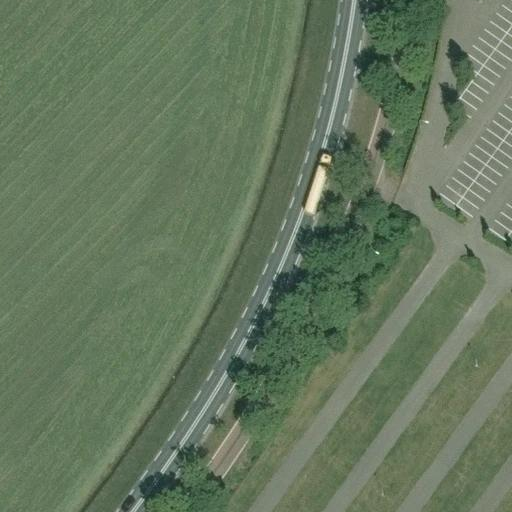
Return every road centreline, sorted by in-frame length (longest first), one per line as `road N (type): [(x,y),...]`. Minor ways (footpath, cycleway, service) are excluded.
road 1 (unclassified): [(174,511),(278,372),(349,232),(385,127),(413,0)]
road 2 (primary): [(131,511),(220,380),(300,223),(353,0)]
